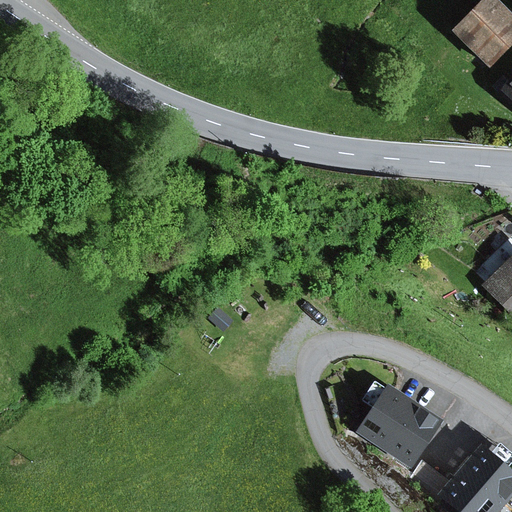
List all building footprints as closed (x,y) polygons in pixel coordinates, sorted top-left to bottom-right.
[(511,46),(511,7),(504,0),(482,0),(455,28),(492,65),(511,46)] [(511,75),(500,88),(511,100),(511,75)] [(511,240),(510,239),(475,273),(511,310),(511,240)] [(446,418),(390,382),(359,430),(414,466),(446,418)] [(497,511),(511,494),(511,465),(484,442),(441,493),(463,511),(497,511)]
